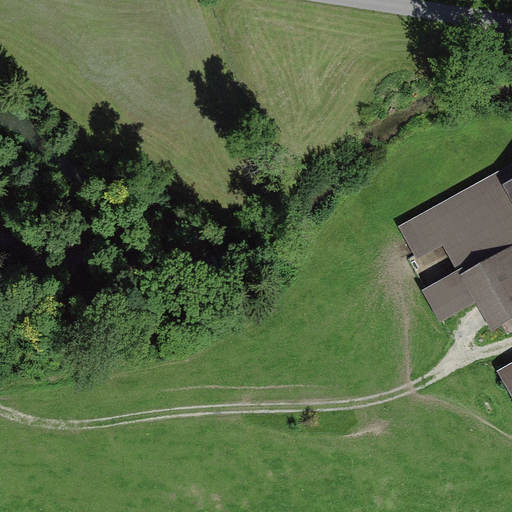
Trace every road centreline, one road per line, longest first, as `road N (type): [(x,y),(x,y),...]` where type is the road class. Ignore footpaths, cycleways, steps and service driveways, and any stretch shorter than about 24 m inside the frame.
road 1 (track): [(0,408),(80,426),(339,407),(378,400),(511,345)]
road 2 (unclassified): [(511,23),(361,0)]
